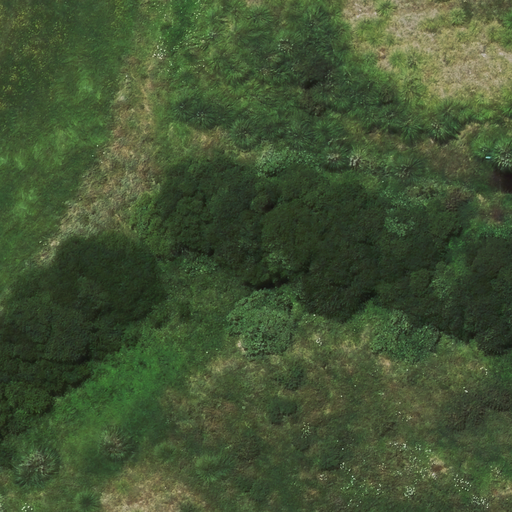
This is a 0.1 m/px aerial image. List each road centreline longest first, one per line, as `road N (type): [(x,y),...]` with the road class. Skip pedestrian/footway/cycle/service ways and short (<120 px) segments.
road 1 (unknown): [(0,185),(475,0)]
road 2 (unknown): [(0,306),(160,511)]
